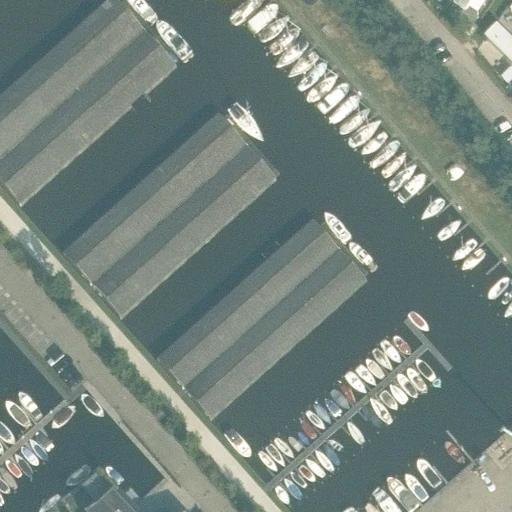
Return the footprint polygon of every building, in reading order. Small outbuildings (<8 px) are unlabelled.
[(0,183),(19,206),(174,67),(114,0),(112,0),(0,100),(0,183)] [(465,11),(472,0),(453,0),(452,2),(465,11)] [(219,117),(98,225),(63,256),(120,319),(275,180),(219,117)] [(315,225),(312,225),(158,362),(210,421),(365,282),(315,225)] [(481,462),(465,478),(471,485),(488,470),(481,462)] [(132,511),(117,496),(99,511),(132,511)]
